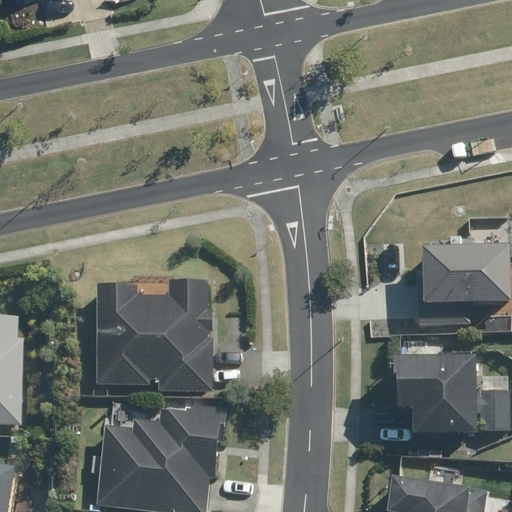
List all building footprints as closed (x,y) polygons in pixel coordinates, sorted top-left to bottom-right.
[(15,0),(19,9),(44,0),(15,0)] [(511,306),(510,222),(471,223),(471,250),(425,251),(426,308),(511,306)] [(98,355),(84,354),(82,384),(96,385),(95,395),(209,403),(218,279),(168,275),(167,301),(140,300),(141,288),(102,286),(98,355)] [(0,430),(22,431),(25,319),(0,318),(0,430)] [(413,399),(413,409),(414,439),(477,438),(475,346),(393,347),(394,400),(413,399)] [(510,380),(485,379),(484,436),(509,436),(510,380)] [(218,511),(222,409),(158,407),(158,423),(134,422),(133,431),(105,430),(102,511),(218,511)] [(0,511),(9,511),(15,468),(0,465),(0,511)] [(489,511),(492,488),(392,481),(389,511),(489,511)]
